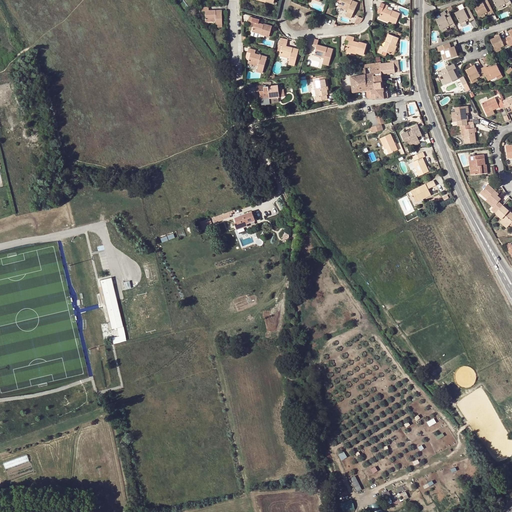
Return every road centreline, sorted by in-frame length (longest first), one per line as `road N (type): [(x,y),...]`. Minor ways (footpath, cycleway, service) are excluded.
road 1 (tertiary): [(421,0),(422,86),(479,229)]
road 2 (track): [(249,120),(338,101),(426,98)]
road 3 (residential): [(288,0),(284,13),(294,35),(364,28),(369,0)]
